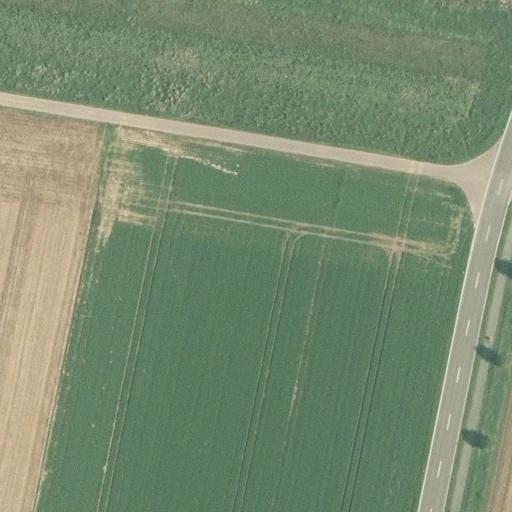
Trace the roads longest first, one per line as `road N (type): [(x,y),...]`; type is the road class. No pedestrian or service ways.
road 1 (track): [(511,179),(0,101)]
road 2 (tertiary): [(433,511),(511,158)]
